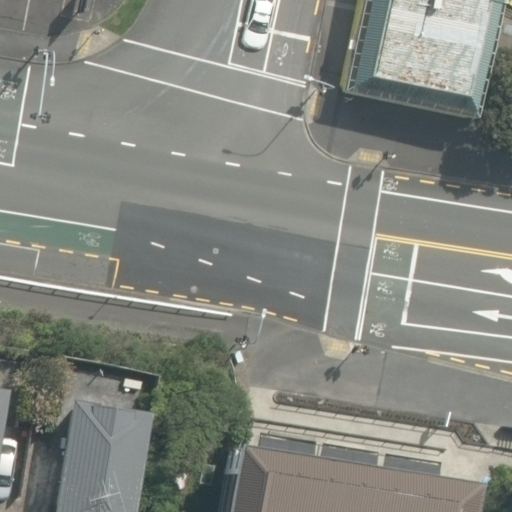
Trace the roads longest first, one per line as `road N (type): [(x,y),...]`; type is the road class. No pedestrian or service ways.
road 1 (tertiary): [(511,276),(200,217)]
road 2 (tertiary): [(0,164),(200,217)]
